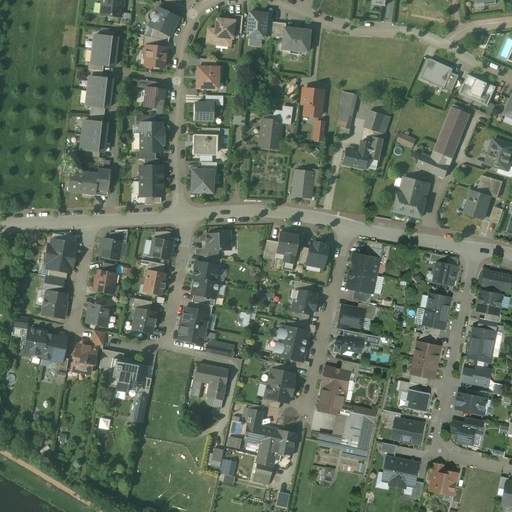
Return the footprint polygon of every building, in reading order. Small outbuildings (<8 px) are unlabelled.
[(105,0),(105,5),(102,4),(100,15),(119,17),(121,0),(105,0)] [(178,19),(156,8),(148,26),(153,29),(169,37),(178,19)] [(266,15),(249,13),(246,38),(264,40),(264,36),(266,18),(266,15)] [(242,16),(234,15),(234,21),(232,33),(240,34),(242,16)] [(234,21),(216,19),(214,36),(207,36),(206,44),(230,46),(230,39),(232,39),(232,33),(234,21)] [(285,24),(272,22),(270,37),(283,38),(284,29),(285,29),(285,24)] [(169,37),(153,29),(151,38),(160,40),(160,41),(168,43),(169,37)] [(285,29),(284,29),(283,38),(281,50),(289,51),(288,54),(299,55),(299,52),(307,53),(309,31),(285,29)] [(98,36),(94,36),(92,50),(115,53),(116,39),(98,36)] [(151,38),(143,36),(142,46),(144,47),(145,46),(160,48),(160,41),(160,40),(151,38)] [(160,48),(145,46),(144,47),(144,53),(145,55),(144,66),(145,66),(146,68),(151,69),(153,67),(163,68),(165,57),(167,55),(168,49),(160,48)] [(115,53),(92,50),(90,64),(103,66),(113,67),(115,53)] [(215,61),(200,59),(199,67),(205,68),(205,69),(209,69),(209,68),(215,68),(215,61)] [(454,70),(430,59),(421,79),(444,90),(452,73),(454,70)] [(103,66),(90,64),(88,64),(87,70),(102,72),(103,66)] [(205,69),(205,68),(199,67),(196,67),(196,89),(217,90),(218,84),(220,84),(220,74),(218,74),(218,68),(215,68),(209,68),(209,69),(205,69)] [(102,72),(87,70),(86,78),(88,78),(88,77),(101,79),(102,72)] [(459,76),(452,73),(444,90),(452,93),(459,76)] [(487,107),(496,88),(468,75),(459,94),(487,107)] [(101,79),(88,77),(88,78),(87,92),(110,94),(111,80),(101,79)] [(155,82),(138,80),(137,88),(146,90),(146,88),(154,89),(155,82)] [(282,85),(269,83),(268,93),(272,94),(272,93),(281,94),(282,85)] [(154,89),(146,88),(146,90),(144,107),(162,109),(164,91),(154,89)] [(322,92),(303,90),(301,104),(305,105),(304,115),(319,117),(322,92)] [(110,94),(87,92),(85,106),(90,107),(104,108),(108,109),(110,94)] [(357,95),(342,92),(340,103),(342,103),(339,115),(338,115),(336,127),(340,128),(349,130),(352,115),(357,95)] [(213,104),(194,104),(193,121),(213,121),(213,104)] [(273,122),(261,120),(258,146),(278,149),(280,132),(281,132),(282,124),(290,125),(292,108),(283,106),(282,113),(274,112),(273,122)] [(104,108),(90,107),(89,115),(89,116),(103,115),(104,108)] [(452,107),(432,158),(449,166),(470,115),(452,107)] [(390,118),(370,111),(364,128),(374,132),(385,135),(390,118)] [(103,115),(89,116),(88,122),(102,124),(103,115)] [(155,115),(137,115),(137,125),(140,125),(140,123),(155,123),(155,115)] [(245,115),(235,115),(235,125),(245,125),(245,115)] [(88,122),(83,121),(81,136),(104,138),(106,124),(102,124),(88,122)] [(324,123),(315,122),(313,140),(322,141),(324,123)] [(155,123),(140,123),(140,125),(140,137),(163,137),(163,132),(161,129),(161,123),(155,123)] [(349,130),(340,128),(339,134),(349,136),(351,130),(349,130)] [(385,135),(374,132),(373,137),(384,140),(385,135)] [(201,135),(193,135),(192,155),(212,156),(213,155),(214,155),(215,154),(215,153),(216,153),(216,152),(217,136),(201,135)] [(414,140),(401,135),(398,142),(411,147),(414,140)] [(104,138),(81,136),(80,150),(85,151),(99,152),(103,153),(104,138)] [(163,137),(140,137),(140,152),(140,153),(155,153),(161,153),(161,146),(163,143),(163,137)] [(373,137),(372,143),(369,159),(379,161),(384,140),(373,137)] [(511,156),(511,146),(494,140),(486,163),(498,167),(508,170),(509,166),(511,156)] [(359,153),(345,150),(342,164),(367,169),(367,168),(377,170),(379,161),(369,159),(372,143),(362,141),(359,153)] [(155,153),(140,153),(140,152),(137,152),(137,160),(144,160),(144,159),(155,159),(155,153)] [(432,158),(422,154),(417,167),(445,178),(450,166),(449,166),(432,158)] [(216,163),(200,162),(200,171),(212,172),(212,175),(216,175),(216,163)] [(511,167),(509,166),(508,170),(498,167),(496,174),(511,179),(511,167)] [(148,167),(139,167),(139,181),(163,181),(163,178),(162,178),(162,167),(159,167),(148,167)] [(110,172),(97,170),(97,175),(95,190),(107,191),(107,194),(109,194),(110,184),(108,184),(110,172)] [(319,170),(312,170),(311,173),(312,173),(310,184),(311,184),(311,187),(317,187),(319,170)] [(200,171),(192,171),(191,192),(211,193),(212,175),(212,172),(200,171)] [(311,173),(295,171),(292,196),(310,198),(311,187),(311,184),(310,184),(312,173),(311,173)] [(97,175),(70,172),(67,191),(94,195),(95,190),(97,175)] [(503,182),(482,176),(477,192),(471,190),(463,213),(483,220),(491,197),(497,199),(503,182)] [(429,185),(404,179),(400,195),(397,194),(393,211),(422,218),(426,201),(425,201),(429,185)] [(163,181),(139,181),(139,197),(162,197),(162,184),(163,184),(163,181)] [(494,207),(489,221),(499,224),(503,210),(494,207)] [(166,232),(155,232),(153,239),(168,242),(170,233),(166,232)] [(217,234),(206,235),(207,251),(230,250),(229,232),(217,233),(217,234)] [(127,233),(109,233),(108,240),(121,243),(125,244),(127,233)] [(298,237),(279,234),(278,242),(276,254),(275,259),(283,260),(281,270),(291,271),(294,254),(295,254),(298,237)] [(108,240),(102,239),(98,256),(118,260),(121,243),(108,240)] [(153,239),(150,256),(169,260),(172,243),(168,242),(153,239)] [(75,244),(51,240),(50,246),(47,245),(44,263),(47,263),(46,269),(49,270),(67,273),(70,273),(71,267),(72,268),(75,250),(74,250),(75,244)] [(278,242),(266,241),(263,258),(275,260),(275,259),(276,254),(278,242)] [(327,245),(310,242),(309,249),(306,264),(322,268),(327,245)] [(309,249),(301,247),(297,265),(306,267),(306,264),(309,249)] [(381,250),(367,247),(365,256),(379,259),(381,250)] [(365,256),(355,254),(351,271),(376,277),(380,259),(379,259),(365,256)] [(449,257),(432,254),(430,262),(437,263),(448,265),(449,257)] [(221,260),(204,257),(202,264),(218,267),(219,267),(221,260)] [(164,265),(148,262),(146,270),(162,274),(164,265)] [(202,264),(195,262),(193,272),(194,272),(193,278),(215,283),(218,267),(202,264)] [(448,265),(437,263),(437,266),(434,267),(433,272),(437,277),(435,282),(454,286),(458,267),(448,265)] [(67,273),(49,270),(48,277),(64,280),(66,280),(67,273)] [(162,274),(146,270),(142,293),(161,296),(162,289),(163,290),(164,284),(163,284),(165,274),(162,274)] [(115,274),(97,271),(93,291),(112,294),(115,274)] [(376,277),(351,271),(348,289),(355,290),(372,294),(373,294),(376,277)] [(511,282),(511,277),(486,272),(483,285),(487,286),(485,292),(494,294),(495,288),(510,291),(511,282)] [(48,277),(45,276),(43,292),(46,292),(61,294),(64,280),(48,277)] [(193,278),(191,278),(191,279),(194,279),(192,287),(194,288),(193,295),(215,299),(218,283),(215,283),(193,278)] [(313,285),(295,281),(293,291),(296,291),(296,290),(311,294),(313,285)] [(449,291),(435,288),(433,295),(447,298),(449,291)] [(311,294),(296,290),(296,291),(293,291),(291,299),(294,299),(292,311),(311,315),(312,310),(314,310),(316,300),(314,300),(316,295),(311,294)] [(372,294),(355,290),(353,300),(370,304),(372,294)] [(485,292),(481,291),(480,297),(480,298),(479,301),(479,303),(477,311),(486,313),(497,315),(497,314),(499,307),(501,307),(503,296),(494,294),(485,292)] [(61,294),(46,292),(43,307),(44,307),(43,315),(63,319),(65,303),(64,303),(66,295),(61,294)] [(433,295),(431,295),(427,311),(448,315),(451,299),(447,298),(433,295)] [(113,301),(96,298),(94,306),(109,308),(109,309),(112,310),(113,301)] [(151,302),(134,299),(132,309),(136,310),(136,309),(149,312),(151,302)] [(212,306),(194,303),(193,310),(208,313),(208,314),(210,314),(212,306)] [(377,307),(359,304),(358,310),(366,311),(365,316),(375,318),(377,307)] [(94,306),(90,305),(88,315),(86,316),(85,321),(86,323),(105,327),(109,309),(109,308),(94,306)] [(358,310),(343,307),(340,323),(362,328),(365,316),(366,311),(358,310)] [(193,310),(184,308),(181,324),(205,329),(208,314),(208,313),(193,310)] [(149,312),(136,309),(136,310),(132,330),(151,334),(153,326),(152,326),(153,321),(154,321),(155,313),(149,312)] [(448,315),(427,311),(426,310),(423,325),(425,326),(441,329),(445,330),(448,315)] [(497,315),(486,313),(485,319),(490,321),(498,322),(500,323),(502,315),(497,314),(497,315)] [(27,319),(14,317),(12,328),(25,330),(27,319)] [(485,319),(481,319),(479,329),(488,331),(490,321),(485,319)] [(498,322),(490,321),(488,331),(496,333),(498,322)] [(205,329),(181,324),(177,340),(202,345),(203,340),(206,341),(207,333),(205,332),(205,329)] [(441,329),(425,326),(423,335),(438,338),(439,338),(441,329)] [(308,332),(283,327),(279,341),(306,347),(307,344),(306,344),(308,332)] [(479,329),(474,328),(468,358),(484,361),(491,363),(497,333),(496,333),(488,331),(479,329)] [(46,332),(28,329),(25,346),(24,346),(23,347),(24,347),(22,354),(30,355),(30,356),(31,356),(31,354),(41,356),(42,356),(46,334),(46,332)] [(362,334),(344,330),(343,336),(361,340),(362,334)] [(105,333),(93,331),(90,348),(96,349),(102,351),(102,350),(105,333)] [(46,334),(42,356),(41,356),(41,358),(58,361),(61,362),(62,358),(65,338),(46,334)] [(423,335),(420,334),(418,343),(436,346),(438,338),(423,335)] [(343,336),(341,336),(340,341),(335,344),(334,353),(343,355),(343,354),(349,351),(355,352),(362,353),(365,341),(361,340),(343,336)] [(306,347),(279,341),(276,356),(302,362),(304,350),(305,351),(306,347)] [(436,346),(418,343),(415,358),(437,363),(441,348),(436,346)] [(228,349),(206,345),(204,353),(226,357),(228,349)] [(90,348),(82,347),(82,349),(76,348),(72,368),(79,369),(78,372),(89,374),(91,365),(93,365),(96,349),(90,348)] [(123,354),(102,350),(102,351),(99,368),(110,370),(112,360),(126,363),(127,358),(123,358),(123,354)] [(68,359),(62,358),(61,362),(58,361),(55,375),(65,377),(68,359)] [(437,363),(415,358),(412,374),(429,378),(434,379),(437,363)] [(126,363),(112,360),(110,370),(108,380),(117,382),(115,388),(126,390),(128,384),(137,386),(141,365),(131,363),(130,364),(126,363)] [(476,372),(465,370),(463,382),(488,387),(492,371),(482,369),(484,361),(479,360),(477,368),(476,372)] [(361,364),(343,361),(341,370),(351,373),(351,371),(355,372),(354,377),(358,378),(361,364)] [(291,366),(274,363),(273,370),(289,373),(291,366)] [(228,371),(197,365),(194,381),(202,382),(209,384),(225,387),(228,371)] [(341,370),(327,367),(323,387),(346,391),(347,392),(347,391),(351,392),(354,377),(355,372),(351,371),(351,373),(341,370)] [(273,370),(270,369),(267,384),(293,390),(294,382),(292,382),(294,374),(289,373),(273,370)] [(429,378),(412,374),(410,383),(418,385),(427,387),(429,378)] [(385,381),(366,376),(363,387),(378,391),(373,411),(378,412),(385,381)] [(151,379),(143,378),(140,393),(148,394),(151,379)] [(202,382),(194,381),(191,396),(199,398),(202,382)] [(410,383),(401,381),(399,391),(409,393),(409,390),(417,391),(418,385),(410,383)] [(225,387),(209,384),(205,406),(221,409),(225,387)] [(293,390),(267,384),(264,398),(264,399),(280,402),(288,404),(289,396),(291,397),(293,390)] [(346,391),(325,387),(320,411),(337,415),(340,403),(343,404),(346,391)] [(483,392),(466,389),(465,395),(482,398),(483,392)] [(417,391),(409,390),(409,393),(407,401),(407,402),(406,408),(405,408),(405,409),(427,413),(431,394),(417,391)] [(465,395),(460,394),(456,409),(484,415),(487,399),(482,398),(465,395)] [(280,402),(264,399),(264,398),(262,398),(260,406),(263,407),(278,409),(280,402)] [(343,404),(340,403),(337,415),(333,436),(320,433),(317,445),(343,451),(342,456),(366,461),(378,412),(373,411),(343,404)] [(260,406),(251,404),(248,419),(260,422),(263,407),(260,406)] [(401,414),(384,410),(382,420),(396,423),(397,419),(400,420),(401,414)] [(99,428),(109,430),(111,420),(101,418),(99,428)] [(484,421),(467,418),(465,424),(483,428),(484,421)] [(400,420),(397,419),(396,423),(393,439),(420,444),(424,425),(400,420)] [(465,424),(454,422),(452,433),(458,435),(456,442),(473,445),(475,433),(481,435),(483,428),(465,424)] [(275,429),(247,423),(243,441),(260,444),(257,457),(258,457),(268,459),(270,451),(275,430),(275,429)] [(295,434),(275,430),(270,451),(275,453),(281,454),(291,456),(295,434)] [(241,440),(232,438),(230,447),(235,448),(242,450),(244,444),(241,443),(241,440)] [(398,446),(383,443),(381,452),(396,455),(398,446)] [(223,451),(214,449),(210,466),(219,468),(223,451)] [(268,459),(258,457),(253,481),(268,485),(272,467),(275,453),(270,451),(268,459)] [(281,454),(275,453),(272,467),(278,468),(281,454)] [(419,464),(388,458),(384,481),(391,482),(390,485),(406,488),(406,485),(413,487),(415,487),(416,482),(419,464)] [(235,462),(226,460),(223,475),(232,477),(235,462)] [(336,469),(324,467),(321,485),(333,487),(336,469)] [(443,471),(442,475),(434,473),(432,481),(432,482),(431,487),(436,488),(436,489),(454,493),(456,487),(459,475),(443,471)] [(424,483),(416,482),(415,487),(413,487),(412,494),(411,498),(421,500),(424,483)] [(511,482),(508,482),(506,490),(505,497),(503,505),(511,507),(511,482)] [(413,487),(406,485),(406,488),(405,492),(406,493),(412,494),(413,487)] [(464,489),(456,487),(454,493),(452,502),(461,503),(464,489)] [(506,490),(499,488),(497,496),(505,497),(506,490)] [(277,505),(288,507),(291,494),(280,491),(277,505)]
